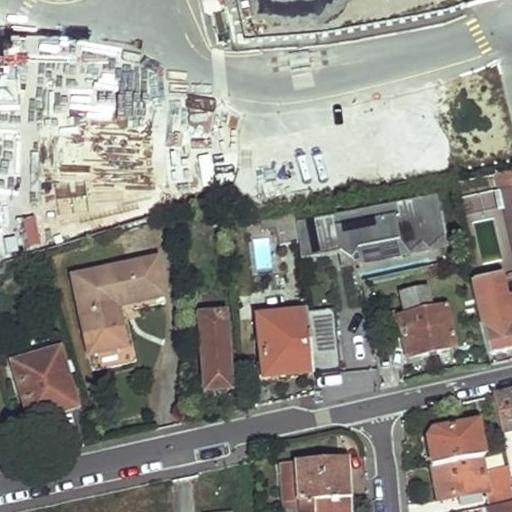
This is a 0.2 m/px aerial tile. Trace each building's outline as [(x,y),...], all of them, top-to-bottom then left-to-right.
[(511,176),(511,173),(495,176),(511,257),(511,176)] [(349,258),(357,249),(392,241),(404,254),(421,241),(426,251),(442,237),(436,197),(294,225),(299,262),(339,254),(349,258)] [(294,225),(293,217),(259,222),(263,251),(296,247),(294,225)] [(116,310),(162,299),(154,264),(72,281),(85,341),(120,333),(116,310)] [(470,282),(486,356),(511,349),(511,300),(511,296),(504,297),(498,275),(470,282)] [(384,340),(399,337),(404,358),(452,347),(443,306),(427,309),(422,289),(397,295),(401,315),(380,319),(384,340)] [(332,311),(303,315),(311,374),(339,370),(332,311)] [(311,374),(303,315),(255,320),(261,380),(311,374)] [(199,394),(226,392),(220,318),(195,320),(199,394)] [(24,425),(70,411),(55,356),(52,356),(47,340),(8,352),(11,365),(7,366),(24,425)] [(511,391),(493,396),(502,434),(511,432),(511,391)] [(427,436),(433,464),(478,455),(483,454),(477,422),(434,429),(427,436)] [(481,469),(478,455),(433,464),(440,497),(485,488),(488,503),(511,497),(511,477),(511,473),(509,465),(509,464),(486,468),(481,469)] [(295,460),(298,501),(313,501),(350,499),(347,457),(295,460)] [(283,460),(287,503),(298,501),(295,460),(283,460)] [(485,503),(487,511),(511,511),(511,497),(488,503),(485,503)] [(287,503),(287,511),(350,511),(350,499),(313,501),(287,503)] [(260,504),(260,511),(276,511),(277,503),(260,504)]
